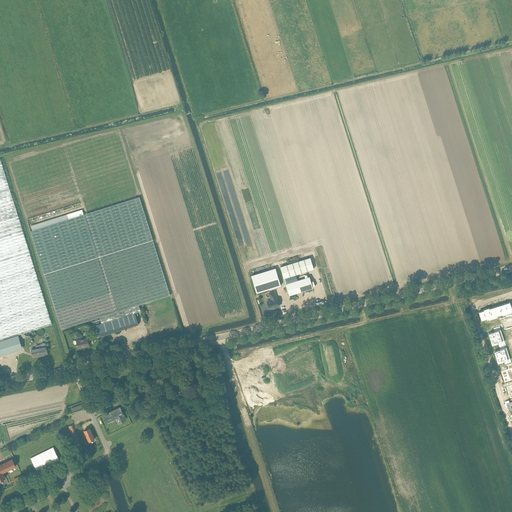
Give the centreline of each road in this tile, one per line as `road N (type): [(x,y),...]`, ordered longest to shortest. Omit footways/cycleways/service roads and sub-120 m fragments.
road 1 (tertiary): [(0,383),(511,268)]
road 2 (track): [(201,511),(156,412),(221,395),(258,511)]
road 3 (residential): [(511,295),(472,307),(511,431)]
